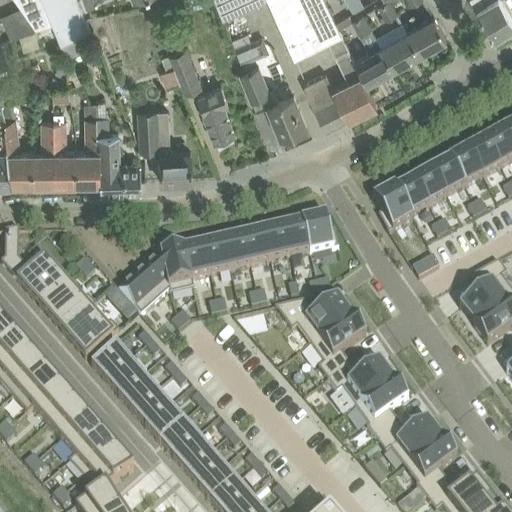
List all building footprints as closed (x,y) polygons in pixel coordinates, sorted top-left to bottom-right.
[(41,0),(13,0),(19,8),(21,7),(37,29),(51,24),(52,26),(53,26),(41,0)] [(78,0),(41,0),(53,26),(52,26),(59,44),(61,43),(62,44),(84,33),(84,32),(90,29),(78,0)] [(84,0),(87,8),(96,5),(93,0),(84,0)] [(214,0),(223,19),(264,0),(214,0)] [(268,0),(295,58),(328,41),(348,80),(333,88),(349,118),(377,104),(366,84),(367,83),(354,61),(339,29),(335,22),(324,0),(268,0)] [(365,0),(331,0),(339,12),(349,6),(353,11),(367,2),(365,0)] [(391,0),(386,0),(377,5),(385,20),(399,12),(391,0)] [(470,0),(495,38),(511,27),(511,18),(500,0),(470,0)] [(2,17),(10,39),(18,36),(37,29),(21,7),(19,8),(2,17)] [(351,20),(352,21),(369,53),(354,61),(367,83),(392,69),(374,37),(376,36),(363,13),(351,20)] [(351,20),(348,15),(335,22),(339,29),(352,21),(351,20)] [(434,16),(407,31),(406,32),(418,54),(447,39),(434,16)] [(407,31),(402,22),(376,36),(374,37),(392,69),(418,54),(406,32),(407,31)] [(66,55),(89,46),(84,33),(62,44),(66,55)] [(247,44),(235,49),(241,63),(253,58),(267,52),(261,39),(247,44)] [(0,42),(0,59),(8,57),(4,41),(0,42)] [(200,86),(185,48),(169,55),(179,82),(183,93),(200,86)] [(160,72),(166,88),(179,82),(169,55),(160,58),(165,70),(160,72)] [(62,61),(55,73),(60,76),(67,64),(62,61)] [(259,66),(241,74),(256,111),(268,106),(280,136),(307,125),(294,94),(274,103),(259,66)] [(349,118),(333,88),(326,73),(305,84),(304,87),(325,130),(349,118)] [(197,96),(207,121),(218,149),(234,139),(232,133),(234,132),(224,105),(228,103),(222,86),(197,96)] [(67,87),(52,91),(53,100),(69,100),(67,87)] [(85,150),(77,150),(77,151),(76,151),(76,182),(100,182),(99,146),(96,146),(96,135),(95,116),(95,103),(84,105),(85,150)] [(0,122),(5,121),(12,119),(7,104),(0,105),(0,122)] [(159,149),(161,180),(161,181),(192,179),(191,152),(170,153),(168,111),(138,112),(140,150),(159,149)] [(55,122),(54,183),(76,182),(76,151),(67,151),(66,122),(64,114),(54,114),(55,122)] [(99,146),(100,182),(100,194),(141,192),(140,163),(119,164),(118,134),(109,135),(109,116),(95,116),(96,135),(96,146),(99,146)] [(11,183),(32,183),(32,151),(21,152),(16,118),(12,119),(5,121),(11,183)] [(0,184),(11,183),(5,121),(0,122),(0,184)] [(32,183),(34,183),(54,183),(55,122),(42,123),(43,151),(32,151),(32,183)] [(511,125),(502,131),(511,148),(511,125)] [(511,148),(502,131),(485,141),(501,170),(511,163),(511,148)] [(485,141),(467,151),(483,180),(501,170),(485,141)] [(467,151),(449,160),(465,190),(483,180),(467,151)] [(449,160),(431,170),(447,200),(465,190),(449,160)] [(431,170),(413,180),(429,210),(447,200),(431,170)] [(396,190),(395,190),(412,219),(429,210),(413,180),(396,190)] [(511,190),(509,186),(503,189),(508,200),(511,197),(511,190)] [(395,187),(373,198),(382,215),(379,217),(389,236),(414,222),(412,219),(395,190),(396,190),(395,187)] [(481,202),(474,205),(480,216),(486,212),(481,202)] [(474,205),(467,209),(473,220),(480,216),(474,205)] [(326,216),(301,221),(302,223),(303,223),(310,255),(309,255),(310,257),(339,251),(334,233),(330,234),(326,216)] [(445,221),(438,225),(444,236),(451,232),(445,221)] [(302,223),(283,227),(290,260),(309,255),(310,255),(303,223),(302,223)] [(438,225),(431,229),(437,239),(444,236),(438,225)] [(283,227),(263,231),(271,264),(290,260),(283,227)] [(6,261),(2,264),(18,282),(18,283),(29,273),(19,261),(19,255),(19,245),(19,230),(6,233),(6,261)] [(263,231),(243,236),(251,269),(271,264),(263,231)] [(243,236),(223,240),(231,274),(251,269),(243,236)] [(223,240),(203,244),(211,278),(231,274),(223,240)] [(185,250),(184,250),(191,283),(192,282),(211,278),(203,244),(184,248),(185,250)] [(184,248),(160,254),(160,255),(161,255),(170,293),(169,293),(170,297),(194,291),(192,282),(191,283),(184,250),(185,250),(184,248)] [(160,255),(119,292),(141,318),(169,293),(170,293),(161,255),(160,255)] [(18,282),(17,283),(34,302),(39,308),(40,309),(68,285),(45,259),(29,273),(18,283),(18,282)] [(433,259),(414,270),(420,280),(439,269),(433,259)] [(85,260),(76,268),(81,274),(90,266),(85,260)] [(484,291),(459,309),(473,328),(511,299),(511,293),(502,279),(507,275),(499,264),(475,277),(484,291)] [(90,266),(81,274),(86,280),(95,272),(90,266)] [(328,280),(317,283),(320,296),(330,288),(328,280)] [(317,283),(309,285),(312,301),(320,296),(317,283)] [(68,285),(40,309),(56,328),(61,334),(63,335),(90,311),(91,312),(96,307),(88,298),(83,303),(68,285)] [(296,285),(288,287),(291,299),(299,297),(296,285)] [(264,292),(256,294),(259,306),(267,304),(264,292)] [(256,294),(249,296),(252,308),(259,306),(256,294)] [(304,303),(275,310),(292,333),(297,330),(310,348),(352,318),(338,298),(313,316),(304,303)] [(474,328),(473,329),(487,348),(511,329),(511,299),(473,328),(474,328)] [(224,301),(216,303),(219,315),(227,313),(224,301)] [(216,303),(209,305),(212,317),(219,315),(216,303)] [(131,308),(122,316),(129,323),(138,316),(131,308)] [(90,311),(63,335),(79,353),(84,359),(86,362),(119,333),(111,324),(105,328),(91,312),(90,311)] [(183,314),(177,319),(185,328),(191,323),(183,314)] [(352,318),(310,348),(323,366),(318,370),(327,383),(350,367),(341,355),(366,337),(353,318),(352,318)] [(177,319),(171,324),(179,333),(185,328),(177,319)] [(2,322),(0,324),(0,352),(17,338),(2,322)] [(144,334),(138,340),(146,349),(152,343),(144,334)] [(17,338),(0,352),(0,381),(31,355),(17,338)] [(152,343),(146,349),(154,357),(160,352),(152,343)] [(116,347),(91,368),(105,384),(130,362),(116,347)] [(31,355),(0,381),(0,384),(13,399),(45,371),(31,355)] [(130,362),(105,384),(119,399),(143,378),(130,362)] [(350,367),(327,383),(337,396),(342,392),(355,410),(394,382),(380,362),(358,378),(350,367)] [(171,365),(165,370),(173,379),(179,374),(171,365)] [(45,371),(13,399),(28,416),(33,412),(32,411),(59,387),(45,371)] [(179,374),(173,379),(181,388),(187,383),(179,374)] [(143,378),(119,399),(132,414),(156,393),(143,378)] [(394,382),(355,410),(368,428),(367,429),(376,442),(398,426),(390,414),(408,401),(394,381),(394,382)] [(59,387),(32,411),(33,412),(46,427),(73,403),(59,387)] [(156,393),(132,414),(145,430),(170,408),(156,393)] [(198,396),(192,401),(200,410),(206,405),(198,396)] [(73,403),(46,427),(61,443),(88,420),(73,403)] [(206,405),(200,410),(208,419),(214,413),(206,405)] [(170,408),(145,430),(160,446),(160,445),(184,424),(183,423),(170,408)] [(88,420),(61,443),(74,459),(75,460),(102,436),(88,420)] [(398,426),(376,442),(386,455),(390,452),(404,470),(443,440),(428,421),(407,437),(398,426)] [(184,424),(160,445),(160,446),(173,461),(198,439),(184,423),(183,423),(184,424)] [(5,424),(0,428),(0,436),(1,438),(10,430),(5,424)] [(225,426),(219,432),(227,441),(233,435),(225,426)] [(10,430),(1,438),(6,444),(16,436),(10,430)] [(233,435),(227,441),(235,450),(241,444),(233,435)] [(74,459),(69,464),(84,481),(116,452),(102,436),(75,460),(74,459)] [(198,439),(173,461),(187,476),(211,455),(198,439)] [(443,440),(404,470),(418,487),(416,488),(426,501),(448,484),(439,473),(457,459),(443,440)] [(116,452),(84,481),(96,495),(102,491),(103,492),(106,490),(106,491),(134,472),(116,452)] [(211,455),(187,476),(200,491),(225,470),(211,455)] [(34,456),(25,464),(30,470),(39,462),(34,456)] [(251,457),(245,462),(253,471),(259,466),(251,457)] [(39,462),(30,470),(35,476),(44,468),(39,462)] [(259,466),(253,471),(261,480),(267,475),(259,466)] [(225,470),(200,491),(213,507),(238,485),(225,470)] [(448,484),(426,501),(434,511),(438,511),(442,509),(443,511),(473,511),(491,498),(477,480),(457,496),(448,484)] [(238,485),(213,507),(218,511),(238,511),(251,500),(238,485)] [(279,488),(273,493),(280,502),(286,497),(279,488)] [(62,489),(53,497),(58,503),(67,495),(62,489)] [(96,495),(75,509),(77,511),(113,511),(118,509),(106,491),(106,490),(103,492),(102,491),(96,495)] [(67,495),(58,503),(63,509),(72,501),(67,495)] [(286,497),(280,502),(288,511),(294,506),(286,497)] [(501,511),(491,498),(473,511),(501,511)] [(325,499),(311,511),(325,511),(331,507),(325,499)] [(398,508),(401,511),(412,511),(416,509),(408,499),(398,508)] [(261,511),(251,500),(238,511),(261,511)]
